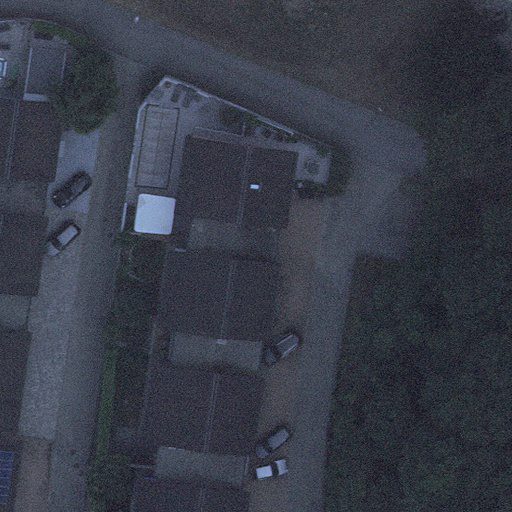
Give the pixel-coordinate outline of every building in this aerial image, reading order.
[(53,107),(0,99),(0,168),(44,174),(53,107)] [(287,154),(186,140),(176,207),(278,222),(287,154)] [(38,220),(0,214),(0,284),(28,288),(38,220)] [(270,267),(170,254),(161,322),(261,336),(270,267)] [(21,337),(0,333),(0,440),(7,442),(21,337)] [(254,383),(153,368),(144,436),(244,450),(254,383)] [(3,511),(13,448),(0,446),(0,511),(3,511)] [(238,511),(241,496),(140,482),(135,511),(238,511)]
